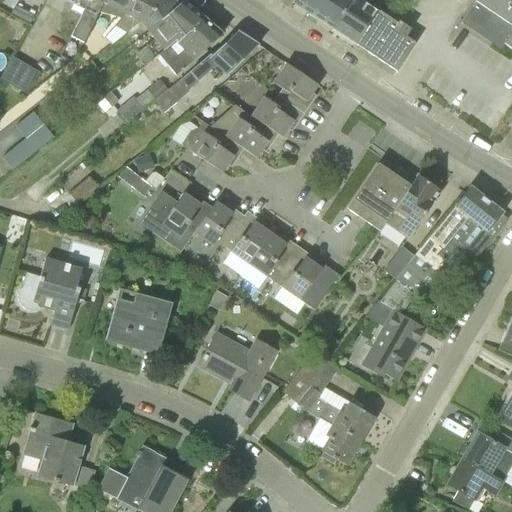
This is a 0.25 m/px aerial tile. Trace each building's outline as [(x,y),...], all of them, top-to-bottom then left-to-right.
[(75,0),(72,5),(70,11),(81,16),(71,37),(82,43),(94,22),(104,0),(75,0)] [(104,0),(94,22),(106,28),(112,17),(120,20),(131,0),(104,0)] [(168,0),(167,0),(131,0),(120,20),(112,17),(106,28),(111,31),(104,38),(113,46),(126,34),(168,0)] [(294,0),(292,3),(332,30),(350,0),(294,0)] [(364,50),(387,17),(379,11),(385,1),(383,0),(350,0),(332,30),(364,50)] [(476,0),(461,24),(462,24),(465,19),(488,35),(510,0),(476,0)] [(511,51),(511,0),(510,0),(488,35),(511,51)] [(172,43),(200,21),(177,6),(155,25),(164,34),(137,55),(143,63),(171,41),(172,43)] [(397,24),(387,17),(364,50),(396,72),(415,44),(409,40),(414,33),(409,31),(410,29),(399,21),(397,24)] [(194,61),(220,34),(200,21),(172,43),(171,41),(143,63),(145,66),(158,55),(175,76),(194,61)] [(226,76),(258,46),(237,32),(210,57),(209,56),(179,81),(157,100),(162,107),(186,87),(189,91),(198,82),(216,66),(226,76)] [(12,83),(23,62),(14,57),(2,78),(12,83)] [(21,88),(33,67),(23,62),(12,83),(21,88)] [(303,115),(310,105),(306,102),(317,86),(286,65),(273,83),(281,89),(276,97),(303,115)] [(33,94),(44,73),(33,67),(21,88),(33,94)] [(167,90),(159,80),(117,112),(126,123),(156,99),(157,100),(179,81),(178,80),(167,90)] [(119,101),(113,93),(105,99),(112,107),(119,101)] [(273,103),(263,97),(249,117),(251,118),(278,135),(282,138),(293,122),(297,124),(303,115),(276,97),(273,103)] [(31,111),(16,124),(25,137),(1,156),(12,170),(53,136),(31,111)] [(251,118),(246,123),(237,118),(225,136),(217,131),(216,133),(243,150),(257,159),(263,149),(267,152),(278,135),(251,118)] [(213,139),(204,132),(196,127),(183,147),(190,152),(222,173),(233,157),(237,159),(243,150),(216,133),(213,139)] [(151,158),(134,163),(141,179),(156,175),(151,158)] [(392,175),(378,165),(347,209),(379,232),(385,224),(410,188),(407,186),(412,180),(397,169),(392,175)] [(79,205),(98,188),(89,177),(69,194),(79,205)] [(440,193),(418,177),(410,188),(385,224),(408,239),(440,193)] [(472,261),(495,234),(494,233),(506,219),(499,214),(501,212),(469,187),(453,207),(453,208),(413,256),(396,280),(422,300),(439,279),(448,262),(461,273),(471,260),(472,261)] [(199,205),(183,194),(161,225),(179,239),(186,229),(193,233),(210,208),(202,202),(199,205)] [(231,215),(215,203),(211,208),(210,208),(193,233),(212,247),(215,242),(221,247),(243,215),(235,210),(231,215)] [(258,219),(248,212),(245,216),(243,215),(221,247),(229,252),(248,265),(269,233),(255,223),(258,219)] [(286,245),(269,233),(248,265),(266,277),(273,283),(297,248),(289,242),(286,245)] [(304,257),(306,254),(297,248),(273,283),(280,287),(299,301),(314,281),(321,269),(304,257)] [(396,280),(413,256),(401,248),(383,270),(396,280)] [(76,287),(82,269),(46,258),(40,277),(26,273),(22,288),(18,293),(16,299),(18,306),(22,311),(29,314),(35,314),(41,311),(53,314),(50,325),(68,330),(79,288),(76,287)] [(314,281),(299,301),(314,311),(328,291),(314,281)] [(174,326),(176,317),(169,315),(173,303),(120,289),(106,342),(128,348),(130,341),(159,349),(166,324),(174,326)] [(397,379),(425,329),(393,311),(362,365),(382,376),(384,372),(397,379)] [(511,314),(497,351),(511,357),(511,314)] [(248,350),(217,333),(198,366),(232,385),(229,391),(248,400),(275,350),(255,339),(248,350)] [(306,362),(314,351),(307,345),(298,356),(306,362)] [(315,350),(314,351),(306,362),(320,374),(329,363),(315,350)] [(310,386),(320,374),(306,362),(282,393),(295,403),(307,411),(360,442),(375,418),(360,409),(362,406),(352,400),(349,403),(348,402),(341,412),(317,399),(321,395),(310,386)] [(511,427),(511,372),(508,379),(511,380),(511,397),(499,420),(511,427)] [(360,442),(307,411),(295,403),(306,412),(307,412),(321,420),(307,444),(320,451),(322,453),(320,457),(332,464),(335,460),(346,466),(360,442)] [(71,486),(83,446),(61,440),(66,422),(35,413),(24,455),(40,460),(36,476),(71,486)] [(511,453),(506,449),(477,433),(462,461),(501,482),(511,463),(511,453)] [(171,511),(188,478),(161,465),(165,458),(142,446),(126,477),(108,468),(97,490),(115,499),(137,510),(137,511),(139,511),(171,511)] [(494,495),(501,482),(462,461),(448,485),(456,490),(449,501),(466,511),(473,500),(475,502),(483,488),(494,495)]
